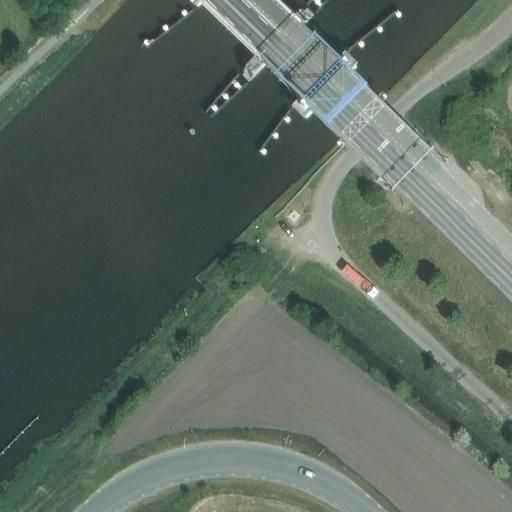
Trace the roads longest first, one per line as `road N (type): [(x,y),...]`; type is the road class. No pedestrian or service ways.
road 1 (unclassified): [(511,424),(340,263),(318,211),(352,156),(511,16)]
road 2 (primary): [(511,291),(220,0)]
road 3 (unclassified): [(366,511),(309,474),(240,457),(152,471),(94,511)]
